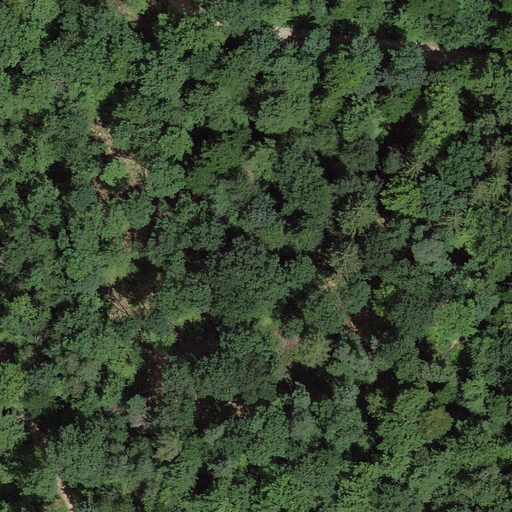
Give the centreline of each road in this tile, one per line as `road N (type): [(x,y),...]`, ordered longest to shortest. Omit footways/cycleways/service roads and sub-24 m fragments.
road 1 (track): [(170,0),(209,25),(511,68)]
road 2 (track): [(83,511),(0,347)]
